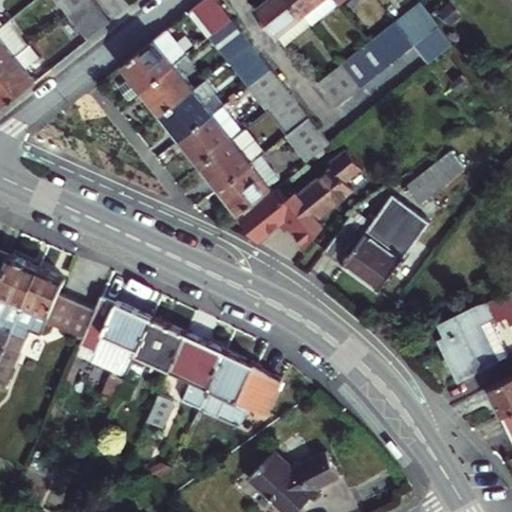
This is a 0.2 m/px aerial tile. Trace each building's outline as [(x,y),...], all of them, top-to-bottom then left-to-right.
[(50,0),(62,15),(80,0),(50,0)] [(82,41),(107,22),(90,0),(80,0),(62,15),(82,41)] [(223,0),(200,0),(192,6),(212,33),(235,15),(223,0)] [(285,43),(313,21),(296,0),(262,0),(256,5),(285,43)] [(296,0),(313,21),(339,0),(296,0)] [(396,21),(415,44),(432,64),(456,45),(422,0),(396,21)] [(212,33),(232,59),(255,41),(235,15),(212,33)] [(371,39),(390,63),(415,44),(396,21),(371,39)] [(0,25),(0,63),(23,45),(5,22),(0,25)] [(120,62),(140,89),(171,65),(184,55),(163,29),(120,62)] [(345,60),(364,83),(390,63),(371,39),(345,60)] [(255,41),(232,59),(251,83),(274,65),(255,41)] [(0,105),(29,82),(21,72),(34,61),(23,45),(0,63),(0,105)] [(316,82),(335,106),(364,83),(345,60),(316,82)] [(29,82),(43,72),(34,61),(21,72),(29,82)] [(140,89),(160,115),(191,91),(171,65),(140,89)] [(274,65),(251,83),(269,109),(293,90),(274,65)] [(466,110),(481,96),(457,69),(442,83),(466,110)] [(293,90),(269,109),(288,133),(312,114),(293,90)] [(160,115),(179,139),(210,115),(191,91),(160,115)] [(179,139),(198,164),(239,132),(220,107),(210,115),(179,139)] [(312,114),(288,133),(308,160),(332,141),(312,114)] [(198,164),(217,188),(258,156),(239,132),(198,164)] [(294,223),(289,227),(306,248),(322,226),(316,218),(353,188),(346,179),(360,167),(345,149),(329,162),(331,165),(295,193),(292,189),(283,196),(275,186),(270,190),(238,215),(237,216),(258,241),(277,225),(289,217),(294,223)] [(238,215),(270,190),(266,185),(277,175),(260,154),(258,156),(217,188),(238,215)] [(435,178),(418,190),(429,204),(446,191),(435,178)] [(352,207),(322,245),(376,287),(420,230),(384,202),(376,213),(383,218),(386,214),(394,221),(380,238),(372,232),(365,227),(369,221),(352,207)] [(365,227),(372,232),(383,218),(376,213),(369,221),(365,227)] [(289,217),(277,225),(283,232),(289,227),(294,223),(289,217)] [(0,246),(0,269),(9,251),(0,246)] [(9,251),(0,269),(0,278),(3,280),(0,286),(0,307),(5,310),(0,319),(0,356),(1,357),(43,266),(9,251)] [(52,320),(70,328),(89,337),(101,311),(83,302),(63,293),(70,279),(43,266),(1,357),(0,358),(0,369),(10,374),(35,325),(48,331),(52,320)] [(511,293),(495,302),(494,301),(445,324),(451,337),(447,339),(465,377),(511,353),(511,352),(496,321),(511,313),(511,315),(511,293)] [(107,298),(101,311),(89,337),(81,354),(130,376),(156,320),(107,298)] [(173,373),(191,335),(156,320),(130,376),(128,381),(138,386),(150,363),(173,373)] [(185,401),(203,409),(230,353),(191,335),(173,373),(193,382),(185,401)] [(269,417),(287,379),(230,353),(203,409),(243,427),(250,409),(269,417)] [(511,408),(511,375),(494,385),(507,411),(511,408)] [(161,398),(149,424),(164,432),(176,406),(161,398)] [(341,473),(329,449),(297,464),(280,447),(254,474),(291,511),(296,511),(320,488),(317,484),(341,473)]
